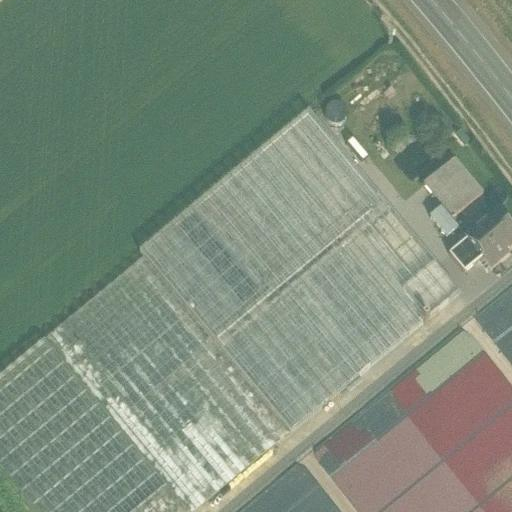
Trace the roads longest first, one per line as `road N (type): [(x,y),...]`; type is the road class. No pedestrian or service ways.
road 1 (track): [(511,275),(227,511)]
road 2 (track): [(372,0),(511,176)]
road 3 (secondary): [(511,100),(430,0)]
